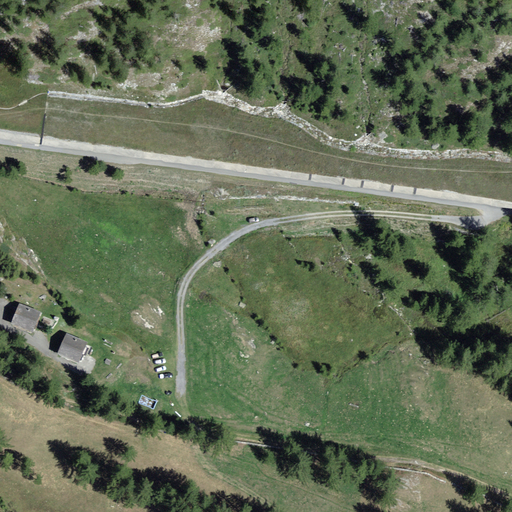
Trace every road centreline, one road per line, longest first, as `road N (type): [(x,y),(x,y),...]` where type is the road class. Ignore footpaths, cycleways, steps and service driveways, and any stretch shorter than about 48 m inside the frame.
road 1 (residential): [(511,207),(0,137)]
road 2 (primary): [(0,117),(511,187)]
road 3 (track): [(504,206),(477,219),(353,212),(245,229),(197,264),(183,286),(181,391)]
